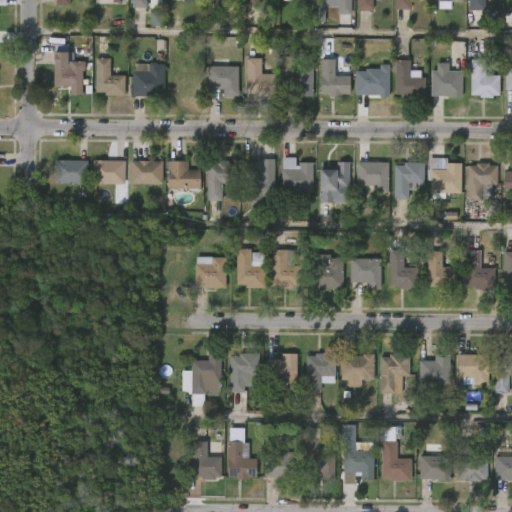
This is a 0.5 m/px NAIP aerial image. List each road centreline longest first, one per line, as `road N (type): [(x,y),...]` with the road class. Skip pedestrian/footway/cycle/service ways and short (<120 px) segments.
road 1 (residential): [(0,128),(511,131)]
road 2 (residential): [(200,320),(511,321)]
road 3 (residential): [(30,174),(29,0)]
road 4 (residential): [(182,510),(355,511)]
